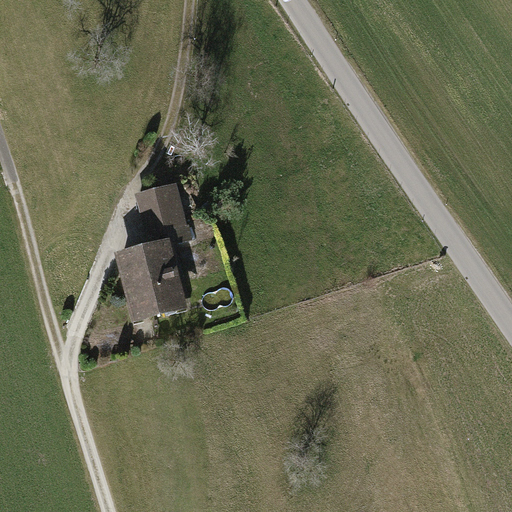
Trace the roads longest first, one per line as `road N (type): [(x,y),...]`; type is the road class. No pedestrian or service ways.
road 1 (track): [(64,369),(130,190),(156,161),(174,117),(190,0)]
road 2 (track): [(109,511),(0,134)]
road 3 (unclassified): [(293,0),(511,324)]
